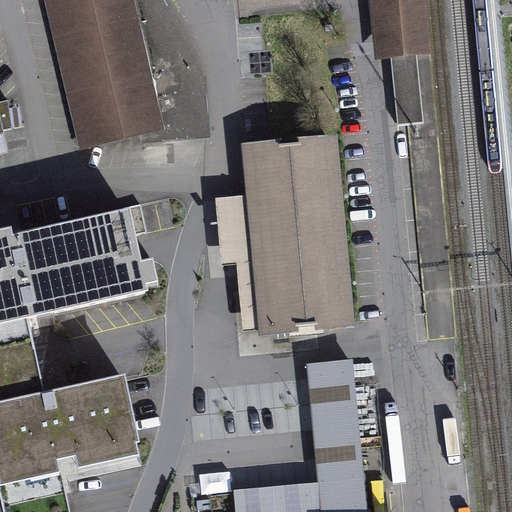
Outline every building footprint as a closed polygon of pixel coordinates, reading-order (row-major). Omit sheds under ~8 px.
[(51,0),(75,145),(163,131),(140,0),(51,0)] [(370,0),(375,53),(391,52),(396,123),(421,121),(416,49),(425,49),(421,0),(370,0)] [(338,132),(242,141),(247,194),(259,329),(260,334),(355,324),(338,132)] [(247,194),(216,196),(222,264),(236,263),(243,330),(259,329),(247,194)] [(9,225),(0,226),(0,511),(70,511),(63,482),(139,464),(133,436),(139,435),(124,369),(44,387),(28,316),(43,312),(147,289),(145,280),(156,278),(151,256),(140,258),(128,206),(11,232),(9,225)] [(362,511),(352,364),(310,367),(318,487),(235,493),(236,511),(362,511)]
